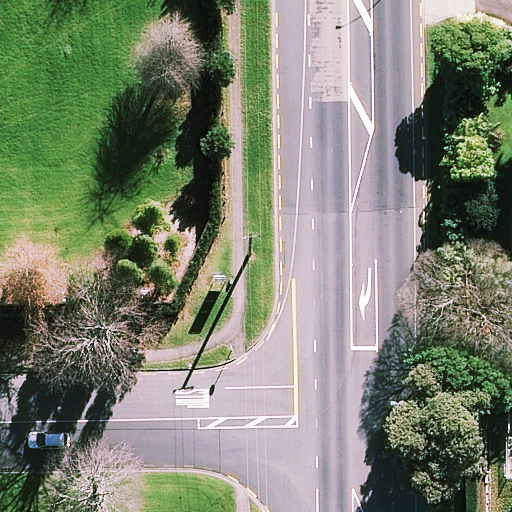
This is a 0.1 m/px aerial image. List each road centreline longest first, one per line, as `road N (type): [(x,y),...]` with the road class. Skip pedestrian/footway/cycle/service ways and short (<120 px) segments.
road 1 (secondary): [(362,421),(357,0)]
road 2 (residential): [(0,424),(362,421)]
